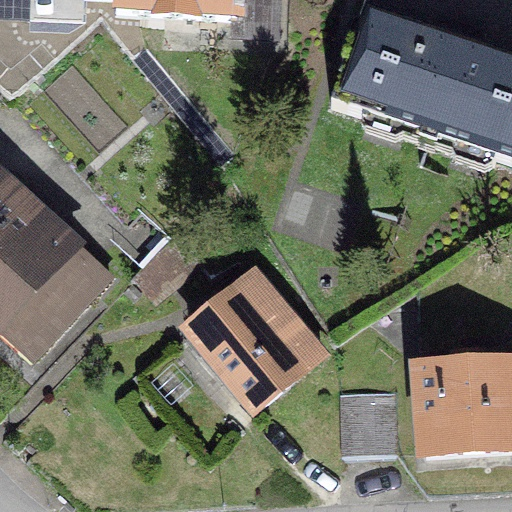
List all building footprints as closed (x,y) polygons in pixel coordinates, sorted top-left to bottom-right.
[(83,0),(84,0),(115,2),(115,17),(233,23),(233,37),(277,39),(278,0),(83,0)] [(511,57),(364,9),(331,109),(511,168),(511,57)] [(0,337),(29,364),(107,277),(24,203),(26,193),(20,182),(6,175),(0,176),(0,337)] [(212,283),(177,234),(132,280),(144,293),(170,271),(194,298),(212,283)] [(190,330),(258,414),(321,356),(255,275),(190,330)] [(426,460),(511,454),(511,367),(483,369),(482,357),(453,359),(454,371),(420,374),(426,460)] [(343,460),(398,457),(395,394),(340,397),(343,460)]
